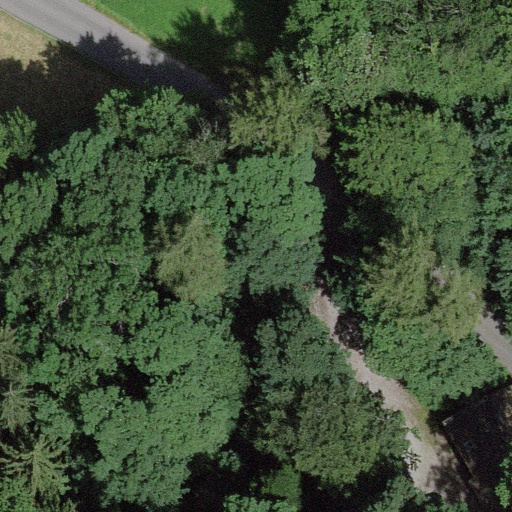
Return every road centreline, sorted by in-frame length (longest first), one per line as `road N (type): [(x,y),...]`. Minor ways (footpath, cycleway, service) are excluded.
road 1 (unclassified): [(511,326),(271,104),(29,0)]
road 2 (track): [(0,227),(149,141),(271,104)]
